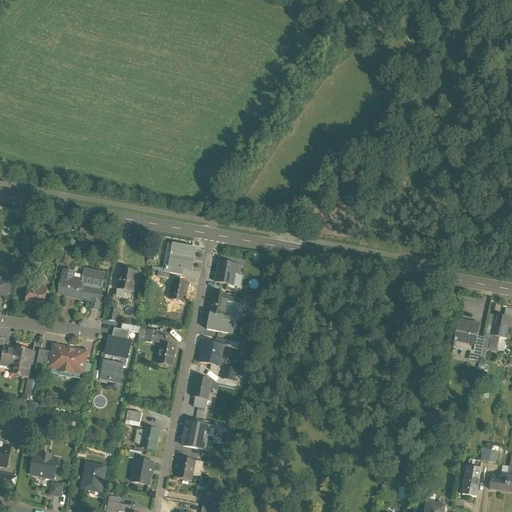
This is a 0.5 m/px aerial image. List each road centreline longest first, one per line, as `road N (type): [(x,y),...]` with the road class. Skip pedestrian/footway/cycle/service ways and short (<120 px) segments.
road 1 (tertiary): [(511,288),(211,235)]
road 2 (residential): [(157,511),(211,235)]
road 3 (tertiary): [(211,235),(0,195)]
